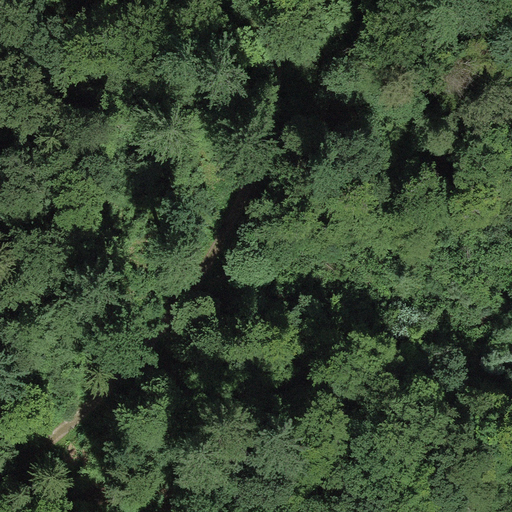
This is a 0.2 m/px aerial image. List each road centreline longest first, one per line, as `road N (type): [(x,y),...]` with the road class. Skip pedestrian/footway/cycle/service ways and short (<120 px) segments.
road 1 (track): [(254,0),(267,18),(275,66),(270,118),(237,211),(171,313),(105,388),(0,477)]
road 2 (track): [(511,339),(421,461),(362,511)]
